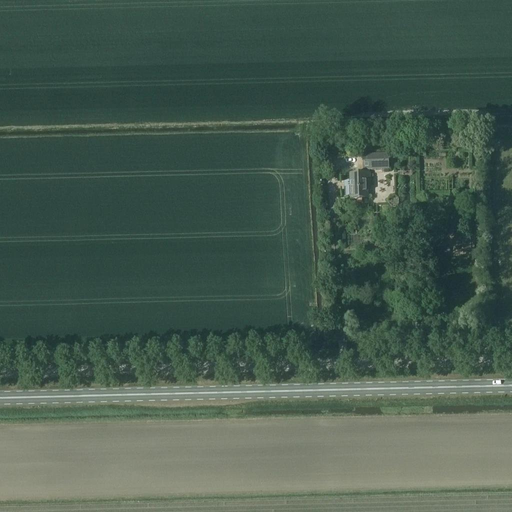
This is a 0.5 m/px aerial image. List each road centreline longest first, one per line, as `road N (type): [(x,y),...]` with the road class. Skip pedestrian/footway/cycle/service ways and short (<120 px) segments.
road 1 (unclassified): [(0,373),(511,360)]
road 2 (secondary): [(511,386),(0,398)]
